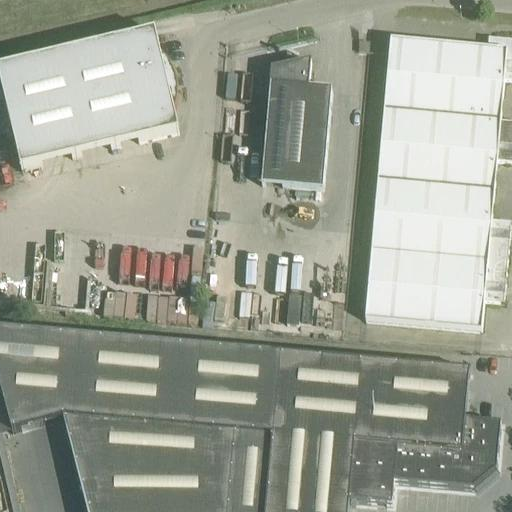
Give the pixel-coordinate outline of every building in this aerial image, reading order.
[(179,136),(174,116),(177,106),(178,97),(178,89),(176,79),(172,71),(167,64),(161,57),(156,36),(0,73),(0,81),(22,173),(179,136)] [(511,225),(492,224),(497,164),(511,165),(511,124),(501,124),(504,83),(511,83),(511,42),(489,41),(488,52),(391,43),(365,324),(482,334),(484,304),(504,306),(511,225)] [(370,44),(360,43),(359,54),(369,55),(370,44)] [(323,193),(331,112),(332,92),(309,90),(311,63),(272,72),(263,188),(323,193)] [(109,314),(129,313),(128,295),(108,296),(109,314)] [(462,457),(465,424),(469,375),(0,333),(0,388),(12,435),(65,420),(88,511),(348,511),(350,504),(392,508),(394,486),(397,451),(462,457)] [(397,451),(394,486),(474,493),(497,474),(501,427),(465,424),(462,457),(397,451)]
